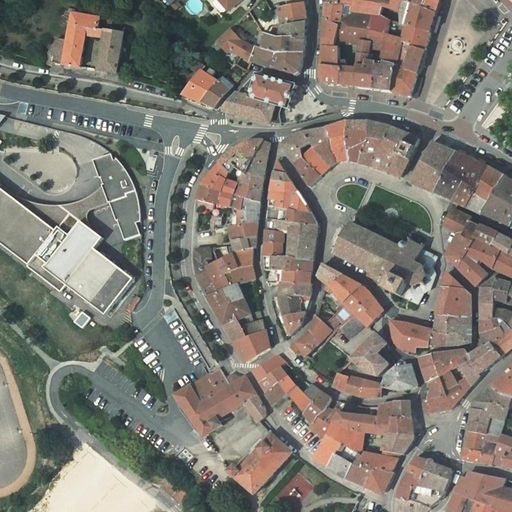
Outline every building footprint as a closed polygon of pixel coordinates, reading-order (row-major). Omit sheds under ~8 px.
[(219,0),(230,11),(242,0),(219,0)] [(352,7),(351,13),(359,14),(373,16),(379,17),(380,15),(383,6),(384,3),(385,0),(340,0),(341,6),(352,7)] [(400,0),(385,0),(384,3),(383,6),(403,14),(406,2),(400,0)] [(442,0),(400,0),(406,2),(412,4),(438,14),(442,0)] [(412,4),(406,2),(403,14),(404,26),(406,26),(412,4)] [(306,4),(280,9),(283,28),(308,24),(309,23),(307,13),(306,4)] [(438,14),(412,4),(406,26),(432,34),(436,23),(438,14)] [(326,12),(325,20),(341,27),(342,20),(351,16),(351,13),(352,7),(341,6),(327,5),(326,12)] [(123,48),(125,34),(99,30),(101,19),(100,18),(77,15),(78,11),(68,8),(65,14),(73,17),(71,26),(69,41),(59,38),(50,53),(45,64),(52,66),(55,64),(82,68),(87,36),(105,39),(102,57),(100,71),(119,74),(122,52),(123,52),(124,48),(123,48)] [(354,17),(351,16),(342,20),(341,27),(339,36),(337,45),(341,45),(348,46),(348,45),(348,44),(349,44),(350,44),(351,44),(351,45),(351,46),(360,46),(361,41),(369,42),(371,30),(373,16),(359,14),(359,17),(354,17)] [(389,35),(392,22),(380,15),(379,17),(373,16),(371,30),(388,35),(389,35)] [(339,36),(341,27),(325,20),(325,36),(324,47),(336,48),(336,52),(341,53),(341,45),(337,45),(339,36)] [(392,22),(389,35),(404,39),(403,43),(408,45),(412,45),(412,47),(427,52),(430,41),(432,34),(406,26),(404,26),(392,22)] [(308,24),(283,28),(281,39),(281,40),(307,39),(307,32),(308,24)] [(242,36),(239,38),(232,30),(219,43),(227,52),(224,56),(235,68),(236,66),(238,66),(243,57),(252,62),(258,50),(245,43),(247,41),(242,36)] [(369,89),(375,90),(377,70),(370,69),(371,62),(372,59),(374,59),(375,55),(371,54),(373,45),(373,43),(379,44),(379,46),(385,47),(388,35),(371,30),(369,42),(361,41),(360,46),(359,55),(358,70),(356,88),(369,89)] [(266,48),(268,34),(260,31),(259,40),(258,47),(266,48)] [(268,34),(266,48),(258,47),(258,50),(252,62),(274,69),(297,76),(301,73),(306,54),(307,39),(281,40),(281,39),(269,35),(268,34)] [(385,62),(397,65),(393,92),(394,92),(412,98),(416,87),(419,75),(407,71),(412,53),(408,53),(408,45),(403,43),(404,39),(389,35),(388,35),(385,47),(383,59),(384,61),(385,62)] [(219,43),(218,42),(214,47),(224,56),(227,52),(219,43)] [(412,47),(412,45),(408,45),(408,53),(412,53),(407,71),(419,75),(422,65),(427,52),(412,47)] [(341,62),(341,53),(336,52),(336,48),(324,47),(323,57),(323,66),(341,69),(341,62)] [(206,67),(199,62),(192,70),(199,76),(197,79),(184,96),(193,100),(203,104),(220,82),(213,78),(217,73),(212,70),(208,75),(203,72),(206,67)] [(349,87),(356,88),(358,70),(348,69),(348,62),(341,62),(341,69),(344,69),(341,86),(349,87)] [(393,92),(397,65),(385,62),(384,68),(377,67),(377,70),(375,90),(384,91),(393,92)] [(341,86),(344,69),(341,69),(323,66),(322,71),(322,79),(327,85),(334,85),(341,86)] [(199,76),(192,70),(190,74),(197,79),(199,76)] [(298,86),(259,75),(254,89),(252,97),(239,94),(226,110),(226,113),(272,125),(277,107),(283,108),(291,110),(298,86)] [(254,89),(259,75),(255,75),(239,94),(252,97),(254,89)] [(217,110),(233,91),(221,81),(220,82),(203,104),(216,110),(217,110)] [(283,108),(277,107),(272,125),(278,126),(283,108)] [(349,122),(327,129),(333,141),(340,163),(346,162),(351,161),(349,122)] [(360,122),(349,122),(351,161),(355,162),(356,149),(360,149),(360,122)] [(356,149),(355,162),(357,163),(360,164),(363,152),(366,151),(367,151),(368,151),(369,150),(371,138),(369,122),(361,122),(360,122),(360,149),(356,149)] [(366,165),(372,167),(390,127),(379,124),(371,122),(369,122),(371,138),(369,150),(368,151),(367,151),(366,151),(363,152),(360,164),(366,165)] [(386,149),(399,154),(405,142),(409,134),(390,127),(372,167),(378,169),(386,149)] [(304,134),(292,138),(309,157),(316,150),(327,144),(333,141),(327,129),(314,132),(304,134)] [(418,148),(421,140),(409,134),(405,142),(418,148)] [(306,159),(309,157),(292,138),(284,146),(288,152),(295,163),(297,167),(306,159)] [(220,165),(221,165),(231,173),(232,174),(236,169),(248,176),(249,174),(254,162),(262,149),(266,142),(265,141),(258,141),(250,142),(238,149),(225,160),(220,165)] [(340,163),(333,141),(327,144),(316,150),(333,168),(337,165),(340,163)] [(271,149),(272,144),(266,142),(262,149),(254,162),(268,166),(268,161),(269,157),(271,149)] [(418,148),(405,142),(399,154),(398,155),(411,161),(418,148)] [(443,179),(457,152),(434,142),(412,184),(424,189),(435,193),(443,179)] [(398,155),(399,154),(386,149),(378,169),(391,174),(403,178),(411,161),(398,155)] [(333,168),(316,150),(309,157),(306,159),(323,177),(328,172),(333,168)] [(453,201),(465,180),(476,161),(457,152),(443,179),(435,193),(443,197),(453,201)] [(123,165),(118,160),(115,161),(113,155),(95,161),(102,180),(103,179),(105,186),(104,186),(111,204),(112,204),(119,223),(120,222),(127,241),(142,236),(138,224),(142,223),(142,212),(141,205),(140,201),(136,189),(131,177),(127,170),(123,165)] [(318,182),(323,177),(306,159),(297,167),(311,188),(312,188),(318,182)] [(491,168),(476,161),(465,180),(453,201),(462,206),(467,208),(476,194),(483,182),(487,176),(491,168)] [(265,180),(268,166),(254,162),(249,174),(265,180)] [(278,163),(276,172),(288,174),(285,170),(280,162),(278,163)] [(225,192),(221,205),(230,208),(232,209),(235,196),(250,200),(252,186),(244,184),(239,183),(239,184),(228,180),(229,179),(231,173),(221,165),(215,171),(206,183),(203,185),(219,190),(221,191),(225,192)] [(483,182),(476,194),(486,200),(478,213),(481,214),(483,215),(488,209),(492,203),(495,197),(507,177),(499,173),(491,168),(487,176),(483,182)] [(239,183),(244,184),(248,176),(236,169),(232,174),(231,173),(229,179),(239,183)] [(276,172),(274,180),(294,184),(291,178),(288,174),(276,172)] [(252,186),(250,200),(262,203),(262,198),(265,180),(249,174),(248,176),(244,184),(252,186)] [(507,226),(511,213),(511,180),(507,177),(495,197),(492,203),(488,209),(483,215),(491,219),(501,223),(507,226)] [(273,190),(270,207),(279,209),(293,210),(298,212),(313,213),(306,202),(302,195),(299,191),(294,184),(274,180),(273,190)] [(217,196),(219,190),(203,185),(199,200),(199,201),(215,205),(215,204),(217,196)] [(30,268),(62,293),(68,286),(107,316),(135,280),(95,250),(103,239),(82,222),(71,237),(61,229),(58,232),(1,188),(0,187),(0,241),(32,266),(30,268)] [(486,200),(476,194),(467,208),(472,210),(478,213),(486,200)] [(259,225),(262,203),(250,200),(235,196),(232,209),(243,212),(243,225),(259,225)] [(269,216),(268,221),(293,224),(320,226),(317,221),(315,216),(313,213),(298,212),(293,210),(279,209),(270,207),(269,216)] [(445,227),(455,233),(463,214),(459,212),(453,210),(449,219),(445,227)] [(456,240),(453,247),(468,255),(476,240),(476,238),(481,228),(472,224),(474,219),(463,214),(455,233),(459,234),(456,240)] [(223,217),(216,216),(216,217),(215,230),(222,229),(223,217)] [(319,233),(320,226),(293,224),(268,221),(268,231),(285,233),(285,235),(292,235),(319,238),(319,233)] [(339,251),(336,256),(370,272),(368,276),(383,284),(383,286),(387,287),(385,290),(399,296),(420,305),(425,294),(432,291),(437,275),(434,267),(438,259),(437,257),(423,250),(426,245),(424,245),(423,247),(412,241),(411,238),(409,239),(410,242),(409,244),(406,243),(403,245),(401,247),(356,225),(352,223),(349,229),(349,228),(347,228),(348,230),(338,249),(337,249),(337,251),(339,251)] [(259,225),(243,225),(229,227),(230,228),(225,229),(226,232),(230,231),(233,242),(253,239),(254,240),(254,241),(254,242),(256,242),(257,242),(259,225)] [(482,226),(481,228),(476,238),(490,244),(490,243),(495,246),(500,234),(492,230),(482,226)] [(267,243),(285,244),(285,239),(285,235),(285,233),(268,231),(267,243)] [(502,250),(511,255),(511,252),(511,240),(509,239),(500,234),(495,246),(502,250)] [(317,250),(319,238),(292,235),(291,244),(291,251),(291,257),(291,258),(315,262),(316,262),(317,250)] [(233,242),(234,246),(228,247),(231,257),(236,254),(243,252),(254,249),(257,249),(257,242),(256,242),(254,242),(254,241),(254,240),(253,239),(233,242)] [(511,277),(511,257),(503,252),(494,247),(476,240),(468,255),(460,270),(467,278),(478,287),(489,276),(478,266),(481,260),(492,268),(497,270),(503,273),(505,274),(511,277)] [(285,252),(285,244),(267,243),(267,250),(266,258),(285,257),(285,252)] [(460,270),(468,255),(453,247),(450,253),(447,257),(460,270)] [(197,250),(196,259),(208,258),(211,258),(210,249),(197,250)] [(254,249),(243,252),(236,254),(241,269),(227,276),(233,288),(239,286),(257,280),(254,267),(254,249)] [(220,263),(227,276),(241,269),(236,254),(231,257),(220,263)] [(285,257),(266,258),(267,271),(281,272),(288,272),(291,258),(291,257),(285,257)] [(209,297),(233,288),(227,276),(220,263),(208,268),(208,258),(196,259),(196,264),(197,267),(198,273),(200,278),(205,289),(209,297)] [(314,274),(315,262),(291,258),(288,272),(314,274)] [(481,260),(478,266),(489,276),(492,268),(481,260)] [(329,286),(332,288),(345,277),(336,272),(324,266),(320,276),(322,280),(329,286)] [(284,283),(313,286),(314,274),(288,272),(281,272),(281,275),(284,275),(284,283)] [(442,297),(438,316),(472,318),(472,295),(469,292),(450,273),(448,274),(442,297)] [(332,294),(335,291),(345,303),(346,305),(354,297),(365,287),(345,277),(332,288),(329,286),(326,289),(332,294)] [(494,280),(487,285),(493,285),(493,286),(495,289),(497,280),(494,280)] [(496,301),(508,305),(510,297),(511,289),(511,284),(497,280),(495,289),(495,290),(497,290),(496,301)] [(282,299),(313,298),(313,286),(284,283),(280,283),(279,294),(282,294),(282,299)] [(483,299),(482,308),(496,310),(496,301),(497,290),(495,290),(495,289),(493,286),(493,285),(487,285),(484,288),(483,289),(483,299)] [(239,320),(252,315),(239,286),(233,288),(209,297),(222,320),(225,325),(239,320)] [(369,291),(365,287),(354,297),(370,312),(374,306),(378,302),(375,298),(369,291)] [(345,303),(335,291),(332,294),(331,296),(340,307),(345,303)] [(140,298),(137,297),(129,310),(132,312),(140,298)] [(357,316),(367,326),(370,328),(383,315),(381,313),(374,306),(370,312),(354,297),(346,305),(352,311),(357,316)] [(279,299),(285,318),(308,313),(313,298),(282,299),(279,299)] [(511,305),(508,305),(496,301),(496,310),(507,311),(511,313),(511,305)] [(378,302),(374,306),(381,313),(383,311),(378,302)] [(346,305),(342,309),(348,315),(352,311),(346,305)] [(498,320),(504,320),(507,311),(496,310),(482,308),(482,314),(482,320),(498,320)] [(342,309),(336,316),(342,322),(348,315),(342,309)] [(357,316),(352,311),(348,315),(342,322),(345,325),(349,321),(357,316)] [(84,313),(76,323),(84,330),(92,319),(84,313)] [(304,326),(308,313),(285,318),(292,336),(297,333),(304,326)] [(244,328),(256,324),(252,315),(239,320),(244,328)] [(327,326),(334,332),(340,325),(342,322),(336,316),(327,326)] [(350,340),(367,326),(357,316),(349,321),(345,325),(342,328),(341,329),(343,333),(350,340)] [(472,327),(472,318),(438,316),(438,319),(436,331),(434,331),(432,346),(435,346),(441,347),(447,347),(449,347),(451,326),(472,327)] [(309,358),(334,332),(327,326),(317,317),(312,332),(298,344),(290,349),(296,354),(302,350),(308,359),(309,358)] [(249,338),(244,328),(239,320),(225,325),(235,343),(249,338)] [(500,325),(498,320),(482,320),(482,327),(482,334),(503,329),(500,325)] [(429,345),(432,346),(434,331),(416,327),(409,325),(402,323),(392,321),(395,340),(398,346),(402,349),(403,350),(406,351),(417,353),(419,343),(422,344),(429,345)] [(511,331),(511,328),(507,323),(505,321),(500,325),(503,329),(507,336),(511,331)] [(265,322),(256,324),(244,328),(249,338),(267,331),(265,322)] [(472,327),(451,326),(449,347),(462,346),(464,346),(464,345),(467,344),(473,343),(472,327)] [(511,349),(511,331),(507,336),(503,329),(482,334),(484,341),(485,347),(492,344),(503,357),(511,349)] [(249,364),(272,349),(267,331),(249,338),(235,343),(249,364)] [(391,366),(379,355),(389,345),(377,334),(353,360),(360,367),(368,373),(379,377),(381,377),(391,366)] [(469,354),(472,359),(482,375),(494,365),(503,357),(492,344),(485,347),(480,350),(474,354),(474,353),(469,354)] [(461,366),(461,363),(472,359),(469,354),(468,351),(459,352),(451,353),(458,367),(461,366)] [(442,367),(446,375),(452,371),(458,367),(451,353),(441,354),(434,355),(433,355),(422,359),(424,369),(437,366),(438,368),(442,367)] [(314,403),(304,394),(297,387),(284,371),(290,366),(279,355),(254,372),(276,409),(290,395),(298,405),(303,411),(306,415),(311,407),(314,403)] [(472,359),(461,363),(461,366),(468,378),(473,387),(478,381),(482,376),(482,375),(472,359)] [(385,386),(384,386),(383,390),(388,390),(405,392),(420,387),(412,365),(397,368),(388,378),(385,386)] [(442,378),(444,385),(458,380),(452,371),(446,375),(442,367),(438,368),(437,366),(424,369),(427,378),(429,384),(430,384),(442,378)] [(244,404),(261,423),(267,418),(266,410),(247,377),(242,379),(232,385),(228,379),(221,369),(209,376),(176,396),(183,406),(205,437),(224,425),(221,422),(232,416),(229,413),(244,404)] [(505,396),(511,398),(511,369),(508,373),(509,374),(505,378),(504,377),(492,387),(505,396)] [(351,378),(339,374),(334,387),(345,392),(347,392),(351,378)] [(228,379),(232,385),(242,379),(234,376),(228,379)] [(347,392),(363,398),(365,382),(351,378),(347,392)] [(429,398),(430,400),(449,397),(444,385),(442,378),(430,384),(431,389),(432,394),(431,395),(430,396),(429,398)] [(468,378),(459,383),(458,380),(444,385),(449,397),(453,410),(464,397),(473,387),(468,378)] [(383,398),(383,390),(384,386),(367,381),(366,381),(365,382),(363,398),(383,398)] [(322,391),(313,385),(304,394),(314,403),(315,401),(322,391)] [(510,409),(511,403),(511,398),(505,396),(492,387),(484,394),(474,402),(492,404),(510,409)] [(306,415),(315,424),(316,424),(320,418),(328,411),(329,409),(333,400),(322,393),(322,392),(322,391),(315,401),(314,403),(311,407),(306,415)] [(453,410),(449,397),(430,400),(426,401),(428,415),(453,410)] [(397,403),(398,418),(413,418),(413,413),(412,401),(396,402),(397,403)] [(339,402),(335,411),(340,414),(341,414),(347,404),(339,402)] [(506,423),(510,409),(492,404),(474,402),(474,409),(494,413),(492,418),(506,423)] [(380,419),(379,434),(386,435),(387,431),(387,430),(388,429),(390,429),(393,430),(394,418),(398,418),(397,403),(380,407),(380,419)] [(355,405),(351,415),(354,416),(359,406),(355,405)] [(313,429),(327,439),(329,436),(335,423),(340,414),(335,411),(329,409),(328,411),(320,418),(316,424),(315,424),(311,429),(312,430),(313,429)] [(474,409),(473,421),(490,424),(492,418),(494,413),(474,409)] [(341,414),(340,414),(335,423),(352,432),(365,433),(379,434),(380,419),(369,417),(354,416),(351,415),(341,414)] [(415,431),(413,418),(398,418),(394,418),(393,430),(390,429),(388,429),(387,430),(387,431),(386,435),(388,437),(390,437),(392,437),(415,436),(415,431)] [(503,434),(506,423),(492,418),(490,424),(473,421),(470,433),(491,437),(492,431),(503,434)] [(362,451),(365,433),(352,432),(335,423),(329,436),(342,444),(358,454),(362,451)] [(487,445),(498,448),(503,434),(492,431),(491,437),(470,433),(467,450),(485,454),(487,445)] [(390,437),(388,437),(386,435),(379,434),(365,433),(362,451),(366,454),(367,449),(385,453),(402,455),(406,456),(412,446),(416,440),(415,436),(392,437),(390,437)] [(293,453),(288,449),(273,435),(241,471),(237,467),(231,473),(256,495),(293,453)] [(329,436),(327,439),(323,445),(316,458),(330,468),(342,444),(329,436)] [(511,438),(503,436),(499,448),(500,448),(495,465),(503,467),(508,451),(511,452),(511,438)] [(362,458),(366,454),(362,451),(358,454),(342,444),(330,468),(330,469),(332,470),(340,475),(348,479),(352,469),(354,464),(358,461),(362,458)] [(487,445),(485,454),(482,464),(494,467),(495,465),(500,448),(499,448),(498,448),(487,445)] [(385,453),(367,449),(366,454),(399,460),(402,455),(385,453)] [(467,450),(465,460),(465,461),(482,464),(485,454),(467,450)] [(511,452),(508,451),(503,467),(511,468),(511,452)] [(375,468),(392,475),(393,473),(399,460),(366,454),(362,458),(358,461),(375,468)] [(403,483),(399,499),(411,502),(414,490),(418,491),(420,487),(431,463),(429,462),(417,458),(403,483)] [(431,463),(420,487),(447,493),(452,483),(453,479),(454,471),(435,465),(435,463),(435,462),(435,461),(434,460),(433,460),(432,460),(431,460),(430,461),(429,462),(431,463)] [(367,488),(375,468),(358,461),(354,464),(352,469),(348,479),(367,488)] [(393,473),(392,475),(375,468),(367,488),(383,494),(384,494),(386,493),(387,492),(388,492),(390,488),(393,481),(396,474),(393,473)] [(463,478),(457,493),(462,495),(466,497),(469,498),(493,506),(497,494),(501,496),(504,488),(507,480),(471,472),(468,479),(463,478)] [(162,486),(180,502),(187,494),(168,478),(162,486)] [(414,490),(411,502),(422,505),(432,509),(441,501),(444,497),(447,493),(420,487),(418,491),(414,490)] [(511,511),(511,490),(504,488),(501,496),(497,494),(493,506),(498,509),(498,510),(503,511),(504,511),(505,511),(511,511)] [(462,495),(457,493),(452,508),(449,511),(505,511),(504,511),(503,511),(498,510),(498,509),(493,506),(469,498),(466,497),(462,495)] [(188,506),(193,511),(194,511),(202,506),(195,499),(189,505),(188,506)] [(428,511),(432,509),(422,505),(411,502),(399,499),(398,500),(397,511),(428,511)]
